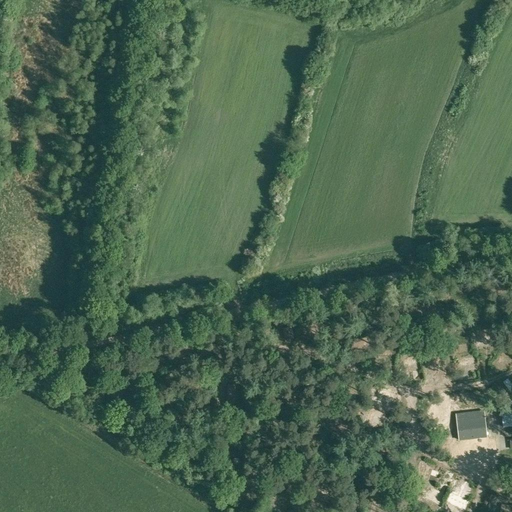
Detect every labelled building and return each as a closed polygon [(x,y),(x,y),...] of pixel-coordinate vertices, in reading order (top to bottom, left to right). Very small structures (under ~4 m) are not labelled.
[(477,358),(463,359),(464,370),(478,369),(477,358)] [(101,398),(107,402),(112,393),(106,390),(101,398)] [(460,410),(460,427),(488,426),(487,409),(460,410)] [(427,461),(421,474),(432,479),(438,466),(427,461)] [(251,491),(263,473),(258,470),(246,488),(251,491)] [(458,487),(450,503),(456,506),(465,490),(458,487)] [(277,489),(272,498),(291,507),(295,498),(277,489)]
